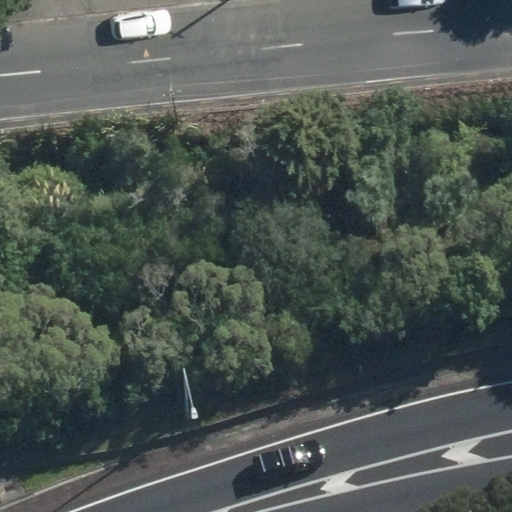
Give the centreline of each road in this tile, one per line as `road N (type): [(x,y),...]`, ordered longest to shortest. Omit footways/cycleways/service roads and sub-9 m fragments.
road 1 (tertiary): [(0,70),(511,16)]
road 2 (motorway): [(148,511),(511,410)]
road 3 (motorway): [(365,511),(511,482)]
